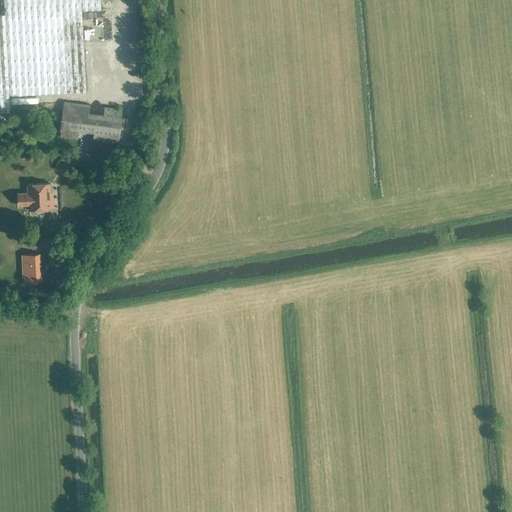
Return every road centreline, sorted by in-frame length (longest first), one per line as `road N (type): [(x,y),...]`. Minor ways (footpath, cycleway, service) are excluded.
road 1 (tertiary): [(78,321),(83,286),(163,160),(157,0)]
road 2 (tertiary): [(88,511),(78,321)]
